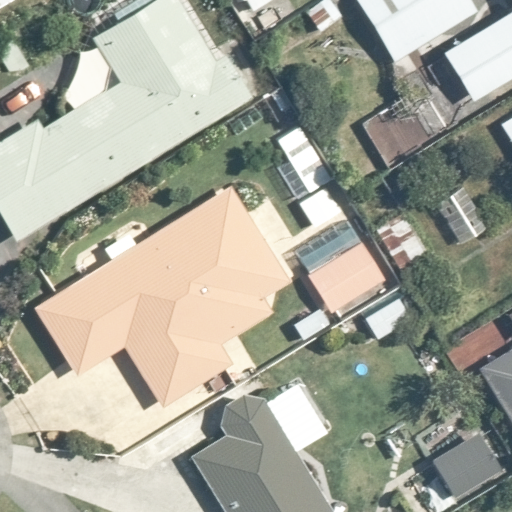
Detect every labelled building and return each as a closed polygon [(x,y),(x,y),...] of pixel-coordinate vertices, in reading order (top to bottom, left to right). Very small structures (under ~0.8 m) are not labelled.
[(218,60),(181,0),(147,0),(92,34),(120,81),(43,128),(38,120),(0,143),(0,212),(16,239),(252,97),(227,55),(218,60)] [(242,0),(249,14),(277,0),(242,0)] [(475,9),(469,0),(356,0),(392,60),(475,9)] [(511,75),(511,6),(442,50),(473,100),(511,75)] [(511,141),(511,110),(498,119),(511,141)] [(347,205),(298,123),(261,145),(311,227),(347,205)] [(292,278),(228,183),(146,238),(143,233),(34,307),(79,374),(123,345),(164,406),(229,362),(218,345),(274,307),(266,296),(292,278)] [(464,184),(432,204),(459,246),(490,227),(464,184)] [(385,278),(362,239),(307,271),(329,310),(385,278)] [(400,290),(359,315),(375,341),(416,315),(400,290)] [(511,348),(481,367),(511,418),(511,348)] [(327,430),(294,376),(227,417),(233,426),(190,452),(226,511),(331,511),(294,451),(327,430)] [(484,434),(433,465),(455,502),(507,470),(484,434)]
